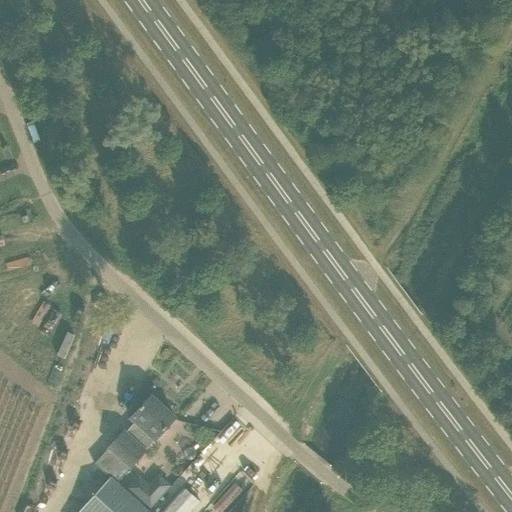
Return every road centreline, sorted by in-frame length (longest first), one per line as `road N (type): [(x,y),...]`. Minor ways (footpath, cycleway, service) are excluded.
road 1 (secondary): [(511,497),(140,0)]
road 2 (unclassified): [(371,511),(69,234),(37,177),(0,76)]
